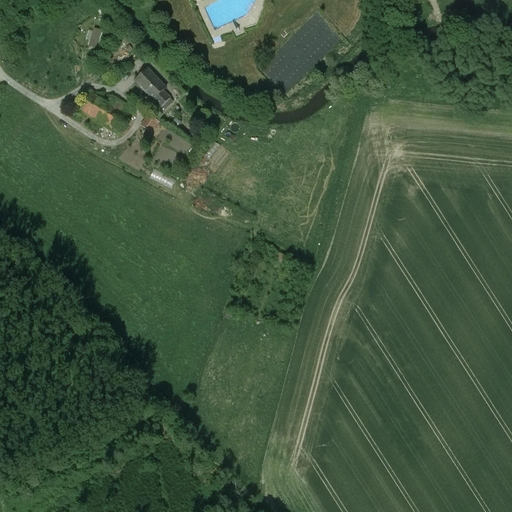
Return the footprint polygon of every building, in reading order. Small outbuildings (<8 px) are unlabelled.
[(138,60),(128,69),(134,74),(143,65),(138,60)] [(166,89),(148,70),(135,83),(138,86),(150,98),(153,101),(163,92),(166,89)] [(163,92),(153,101),(160,109),(161,108),(170,99),(163,92)] [(91,94),(80,113),(97,123),(108,104),(91,94)] [(134,111),(112,98),(108,104),(130,118),(134,111)] [(153,101),(150,98),(147,101),(160,114),(163,111),(161,108),(160,109),(153,101)] [(130,118),(108,104),(97,123),(118,136),(119,136),(119,135),(129,118),(130,118)] [(158,125),(147,117),(140,127),(150,135),(158,125)] [(150,176),(171,188),(177,179),(156,167),(150,176)] [(247,258),(253,260),(257,251),(251,248),(247,258)] [(278,253),(274,260),(283,266),(288,259),(278,253)]
